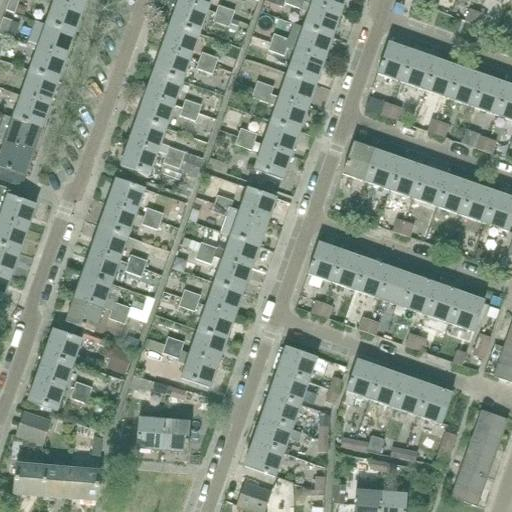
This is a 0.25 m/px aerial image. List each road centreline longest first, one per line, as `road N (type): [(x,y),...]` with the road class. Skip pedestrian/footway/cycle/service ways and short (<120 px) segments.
road 1 (residential): [(0,396),(137,0)]
road 2 (residential): [(267,318),(511,400)]
road 3 (residential): [(511,290),(304,217)]
road 4 (residential): [(267,318),(198,511)]
road 5 (residential): [(338,121),(511,182)]
road 6 (residential): [(511,72),(374,22)]
